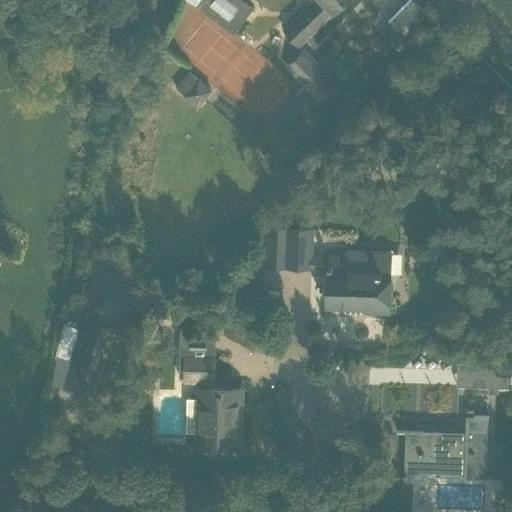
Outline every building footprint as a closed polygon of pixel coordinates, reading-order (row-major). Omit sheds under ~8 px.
[(241,0),(189,0),(233,34),(253,8),(241,0)] [(299,45),(344,0),(313,0),(283,29),(299,45)] [(319,99),(336,83),(303,50),(287,66),(319,99)] [(198,106),(212,89),(188,71),(174,87),(178,90),(197,105),(198,106)] [(288,230),(287,266),(311,267),(311,265),(326,266),(326,267),(328,267),(327,304),(345,305),(365,305),(365,309),(388,310),(388,298),(391,298),(391,282),(389,281),(389,275),(389,254),(390,253),(347,252),(346,257),(311,256),(312,231),(312,228),(288,227),(288,230)] [(64,325),(48,386),(89,397),(105,336),(64,325)] [(213,380),(214,356),(180,355),(179,377),(185,377),(185,378),(201,378),(200,387),(200,398),(188,398),(187,430),(199,430),(198,442),(223,443),(223,446),(227,446),(227,440),(238,440),(240,389),(211,388),(211,379),(213,380)] [(499,375),(499,363),(466,362),(465,386),(489,386),(489,375),(499,375)] [(473,415),(473,412),(466,412),(465,433),(397,430),(396,432),(407,432),(406,478),(407,478),(407,469),(440,470),(440,467),(464,468),(464,476),(487,477),(489,415),(473,415)]
